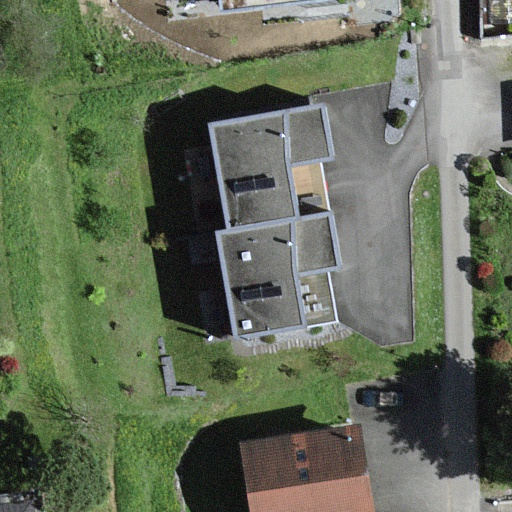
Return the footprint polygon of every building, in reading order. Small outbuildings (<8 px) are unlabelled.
[(221,0),(223,9),(296,0),(221,0)] [(334,153),(326,104),(218,122),(236,229),(302,217),(292,160),(334,153)] [(333,212),(302,217),(236,229),(224,231),(242,333),(309,322),(300,270),(341,263),(333,212)] [(375,511),(362,426),(251,443),(261,511),(375,511)] [(36,511),(35,500),(0,504),(0,511),(36,511)]
